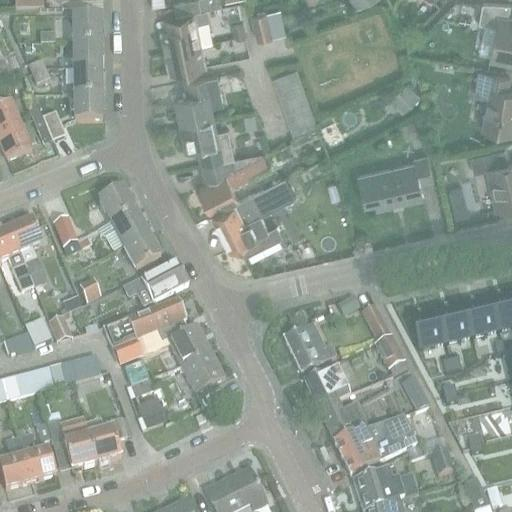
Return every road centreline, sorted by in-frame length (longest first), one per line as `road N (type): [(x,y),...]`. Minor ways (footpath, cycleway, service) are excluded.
road 1 (residential): [(215,303),(511,237)]
road 2 (residential): [(44,511),(151,479),(262,425)]
road 3 (residential): [(215,303),(132,150)]
road 4 (residential): [(132,150),(130,0)]
road 5 (residential): [(0,203),(132,150)]
road 6 (residential): [(262,425),(260,389),(215,303)]
